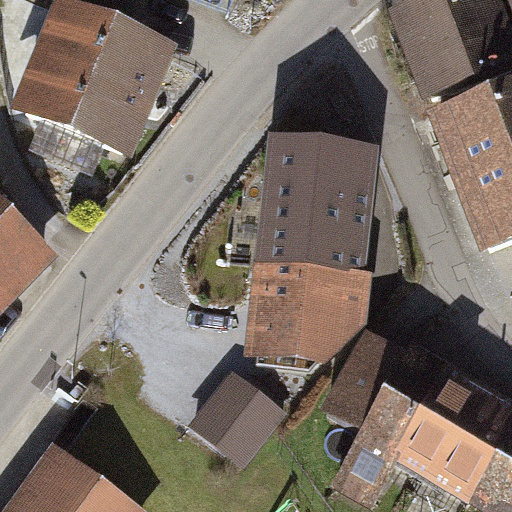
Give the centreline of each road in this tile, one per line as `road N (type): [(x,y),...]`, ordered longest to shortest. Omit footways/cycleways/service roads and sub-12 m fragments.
road 1 (tertiary): [(0,404),(261,79),(329,9)]
road 2 (residential): [(329,9),(485,345),(511,368)]
